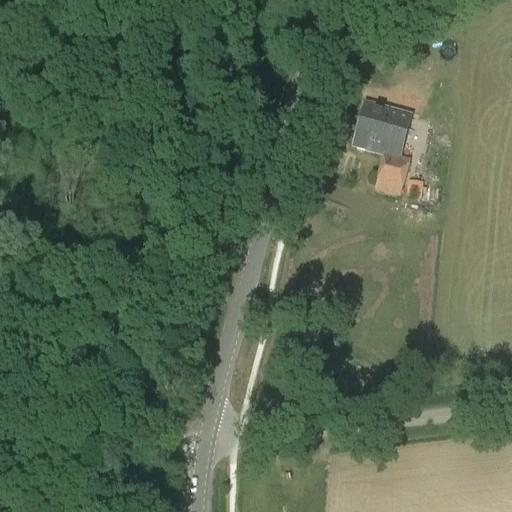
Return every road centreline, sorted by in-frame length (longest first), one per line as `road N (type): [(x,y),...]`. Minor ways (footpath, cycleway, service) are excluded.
road 1 (secondary): [(208,424),(318,0)]
road 2 (unclassified): [(208,424),(264,435),(511,408)]
road 3 (track): [(201,449),(0,395)]
